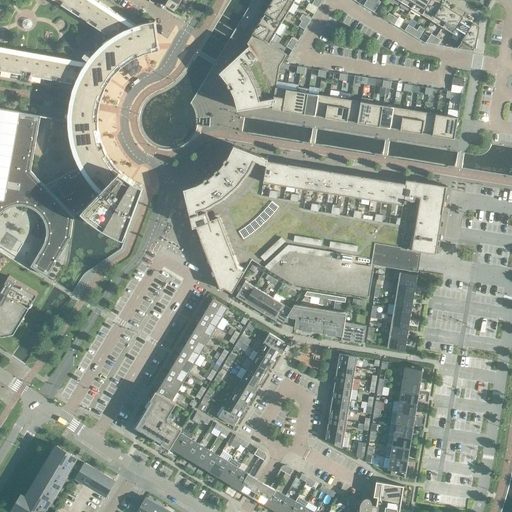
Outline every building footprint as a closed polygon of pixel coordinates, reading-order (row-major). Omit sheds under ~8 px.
[(0,0),(0,70),(72,83),(76,84),(75,84),(73,92),(73,93),(72,94),(71,99),(70,102),(70,106),(69,111),(69,113),(69,120),(69,121),(70,132),(71,139),(73,149),(74,150),(77,159),(81,166),(76,169),(45,185),(31,171),(41,116),(42,116),(40,115),(0,108),(0,215),(1,214),(5,210),(10,208),(15,206),(21,205),(26,206),(32,208),(36,211),(40,214),(44,219),(46,224),(47,229),(47,235),(46,240),(43,245),(31,266),(48,277),(68,243),(71,238),(74,216),(82,210),(82,211),(85,214),(94,221),(103,227),(113,233),(123,237),(125,238),(141,195),(138,194),(139,190),(141,184),(139,183),(136,182),(135,181),(131,178),(129,177),(125,175),(124,173),(115,165),(114,164),(107,154),(107,152),(102,141),(101,140),(99,128),(99,127),(99,118),(99,114),(99,113),(100,107),(101,102),(102,98),(106,89),(106,87),(113,77),(114,76),(122,67),(123,66),(133,59),(134,58),(145,53),(147,53),(160,50),(157,33),(157,32),(156,21),(145,22),(142,23),(136,25),(97,0),(0,0)] [(182,0),(161,0),(175,9),(178,4),(179,5),(182,0)] [(288,12),(294,2),(291,0),(273,0),(272,2),(288,12)] [(369,9),(374,0),(366,0),(364,6),(369,9)] [(378,0),(374,0),(369,9),(374,12),(381,1),(378,0)] [(402,0),(402,2),(412,8),(416,0),(402,0)] [(416,0),(412,8),(422,14),(430,0),(416,0)] [(430,0),(422,14),(432,20),(442,4),(435,0),(430,0)] [(282,23),(288,12),(272,2),(266,13),(282,23)] [(432,20),(443,27),(452,10),(442,4),(432,20)] [(443,27),(453,33),(463,17),(452,10),(443,27)] [(276,33),(282,23),(266,13),(260,23),(276,33)] [(303,14),(300,19),(308,24),(311,19),(303,14)] [(473,23),(463,17),(453,33),(463,39),(473,23)] [(299,19),(302,21),(299,26),(305,29),(308,24),(300,19),(299,19)] [(276,33),(260,23),(253,34),(269,43),(276,33)] [(479,26),(473,23),(463,39),(457,48),(474,51),(479,26)] [(410,34),(413,28),(408,25),(405,31),(410,34)] [(413,28),(410,34),(419,39),(425,29),(420,26),(417,30),(413,28)] [(310,43),(317,48),(324,38),(317,33),(310,43)] [(276,87),(279,71),(280,66),(282,62),(287,54),(253,34),(247,43),(249,45),(220,72),(221,73),(228,83),(229,84),(234,95),(235,96),(238,108),(238,109),(273,104),(274,104),(276,87)] [(432,44),(436,37),(431,34),(426,43),(432,44)] [(296,45),(290,41),(286,46),(293,50),(296,45)] [(411,56),(431,68),(435,61),(415,49),(411,56)] [(452,84),(463,86),(465,79),(453,77),(452,84)] [(283,110),(287,89),(276,87),(274,104),(273,104),(272,108),(283,110)] [(294,112),(305,114),(308,92),(309,93),(309,89),(298,87),(297,91),(298,91),(294,112)] [(283,110),(294,112),(298,91),(297,91),(287,89),(283,110)] [(305,114),(315,115),(319,94),(309,93),(308,92),(305,114)] [(326,117),(330,96),(319,94),(315,115),(326,117)] [(326,117),(337,119),(340,98),(330,96),(326,117)] [(358,123),(369,124),(372,103),(373,103),(373,99),(362,97),(361,101),(358,123)] [(337,119),(347,121),(351,100),(340,98),(337,119)] [(358,123),(361,101),(351,100),(347,121),(348,121),(358,122),(358,123)] [(369,124),(380,126),(383,105),(373,103),(372,103),(369,124)] [(380,126),(390,128),(394,107),(383,105),(380,126)] [(401,130),(405,108),(394,107),(390,128),(401,129),(401,130)] [(401,130),(412,131),(415,110),(405,108),(401,130)] [(412,131),(422,133),(426,112),(415,110),(412,131)] [(433,135),(437,114),(426,112),(422,133),(423,133),(433,135)] [(444,137),(447,115),(437,114),(433,135),(444,137)] [(444,137),(455,139),(458,117),(447,115),(444,137)] [(268,160),(268,158),(234,145),(234,146),(229,157),(228,158),(220,168),(219,169),(210,177),(209,178),(199,183),(197,184),(186,188),(184,188),(193,227),(196,226),(201,238),(205,248),(211,264),(221,289),(225,287),(232,292),(252,259),(293,284),(369,297),(375,265),(418,272),(422,251),(436,253),(443,214),(447,186),(406,179),(406,183),(397,182),(397,181),(395,181),(386,180),(386,179),(363,176),(354,175),(354,174),(331,171),(322,169),(312,168),(312,167),(300,165),(289,164),(268,160)] [(495,260),(507,264),(511,248),(505,246),(502,254),(494,251),(493,255),(496,256),(495,260)] [(398,283),(416,286),(418,275),(400,272),(398,283)] [(15,333),(38,294),(9,276),(5,282),(6,283),(6,282),(10,284),(1,299),(0,297),(0,333),(2,335),(15,333)] [(245,281),(236,296),(283,324),(287,318),(291,321),(296,322),(295,328),(302,329),(303,327),(312,328),(311,331),(326,333),(327,330),(336,332),(335,334),(342,336),(341,340),(364,343),(366,325),(345,322),(346,315),(293,306),(292,309),(245,281)] [(416,286),(398,283),(396,294),(414,297),(416,286)] [(323,305),(324,299),(325,294),(316,293),(315,297),(319,298),(318,305),(323,305)] [(328,299),(335,300),(336,296),(325,294),(324,299),(323,305),(327,305),(328,299)] [(414,297),(396,294),(395,304),(412,307),(414,297)] [(229,308),(215,299),(213,298),(207,308),(223,317),(229,308)] [(412,307),(395,304),(393,315),(411,318),(412,307)] [(223,317),(207,308),(202,317),(217,326),(223,317)] [(437,318),(437,310),(433,310),(433,326),(444,326),(444,318),(437,318)] [(411,318),(393,315),(391,325),(409,328),(411,318)] [(217,326),(202,317),(196,326),(212,336),(217,326)] [(409,328),(391,325),(389,336),(407,339),(409,328)] [(212,336),(196,326),(191,335),(206,345),(212,336)] [(264,342),(279,351),(285,342),(270,332),(264,342)] [(206,345),(191,335),(185,345),(201,354),(206,345)] [(405,350),(407,341),(407,339),(389,336),(388,347),(405,350)] [(258,351),(274,361),(279,351),(264,342),(258,351)] [(201,354),(185,345),(180,354),(195,363),(201,354)] [(253,360),(268,370),(274,361),(258,351),(253,360)] [(338,364),(356,367),(357,356),(340,353),(338,364)] [(195,363),(180,354),(174,363),(189,372),(195,363)] [(247,370),(262,379),(268,370),(253,360),(247,370)] [(189,372),(174,363),(168,372),(184,382),(189,372)] [(336,375),(354,378),(356,367),(338,364),(336,375)] [(403,379),(421,381),(423,367),(412,365),(412,368),(405,367),(403,379)] [(242,379),(257,388),(262,379),(247,370),(242,379)] [(184,382),(168,372),(163,381),(178,391),(184,382)] [(334,386),(352,389),(354,378),(336,375),(334,386)] [(368,386),(368,379),(360,378),(359,384),(368,386)] [(236,388),(251,398),(257,388),(242,379),(236,388)] [(402,390),(419,393),(421,381),(403,379),(402,390)] [(178,391),(163,381),(157,391),(156,390),(156,391),(173,400),(178,391)] [(333,396),(350,399),(352,389),(334,386),(333,396)] [(230,397),(246,407),(251,398),(236,388),(230,397)] [(400,401),(417,404),(419,393),(402,390),(400,401)] [(171,447),(182,428),(169,419),(168,416),(176,403),(173,400),(156,391),(139,419),(138,421),(140,429),(142,431),(155,438),(157,436),(163,440),(162,443),(170,448),(171,447)] [(331,407),(349,410),(350,399),(333,396),(331,407)] [(225,407),(240,416),(246,407),(230,397),(225,407)] [(394,400),(392,412),(416,415),(417,404),(400,401),(394,400)] [(240,416),(225,407),(219,416),(234,426),(240,416)] [(329,418),(347,421),(349,410),(331,407),(329,418)] [(202,420),(204,415),(197,411),(195,415),(202,420)] [(392,412),(391,423),(414,426),(416,415),(392,412)] [(204,415),(202,420),(208,423),(211,419),(204,415)] [(327,428),(345,431),(347,421),(329,418),(327,428)] [(221,431),(223,427),(217,423),(214,427),(221,431)] [(391,423),(389,434),(412,438),(414,426),(391,423)] [(223,427),(221,431),(227,435),(230,431),(223,427)] [(182,428),(171,447),(181,453),(190,438),(193,434),(182,428)] [(345,431),(327,428),(326,438),(342,448),(345,431)] [(389,434),(387,445),(410,449),(412,438),(389,434)] [(240,443),(243,439),(236,435),(230,445),(235,448),(239,442),(240,443)] [(191,459),(200,444),(190,438),(181,453),(191,459)] [(243,439),(240,443),(247,447),(250,443),(243,439)] [(374,451),(383,451),(383,443),(374,442),(374,451)] [(200,465),(210,450),(200,444),(191,459),(200,465)] [(44,511),(77,457),(57,445),(26,497),(22,494),(14,508),(19,511),(44,511)] [(385,457),(390,457),(408,460),(410,449),(387,445),(385,457)] [(259,457),(262,451),(258,448),(254,454),(259,457)] [(210,471),(219,455),(210,450),(200,465),(210,471)] [(220,477),(229,461),(219,455),(210,471),(220,477)] [(408,460),(390,457),(389,469),(391,470),(391,474),(406,477),(408,460)] [(230,483),(239,467),(241,464),(231,458),(229,461),(220,477),(230,483)] [(106,494),(114,480),(86,463),(85,464),(79,461),(72,473),(106,494)] [(239,489),(249,473),(239,467),(230,483),(239,489)] [(253,497),(262,481),(259,479),(249,473),(239,489),(250,495),(253,497)] [(307,482),(309,478),(302,474),(300,478),(307,482)] [(309,478),(307,482),(313,486),(316,481),(309,478)] [(267,505),(276,489),(262,481),(253,497),(267,505)] [(399,511),(404,485),(376,481),(372,506),(370,505),(370,499),(365,499),(363,504),(362,511),(364,511),(369,511),(370,509),(376,510),(374,511),(399,511)] [(326,493),(329,489),(322,485),(319,489),(326,493)] [(277,511),(286,495),(276,489),(267,505),(277,511)] [(329,489),(326,493),(333,497),(336,493),(329,489)] [(279,511),(289,511),(296,501),(286,495),(277,511),(279,511)] [(346,505),(349,500),(342,496),(339,501),(346,505)] [(302,511),(306,506),(308,502),(298,497),(296,501),(289,511),(302,511)] [(150,511),(156,503),(150,500),(150,501),(146,499),(138,511),(150,511)] [(349,500),(346,505),(353,508),(355,504),(349,500)] [(162,511),(165,508),(164,508),(164,509),(161,507),(161,506),(156,503),(150,511),(162,511)]
